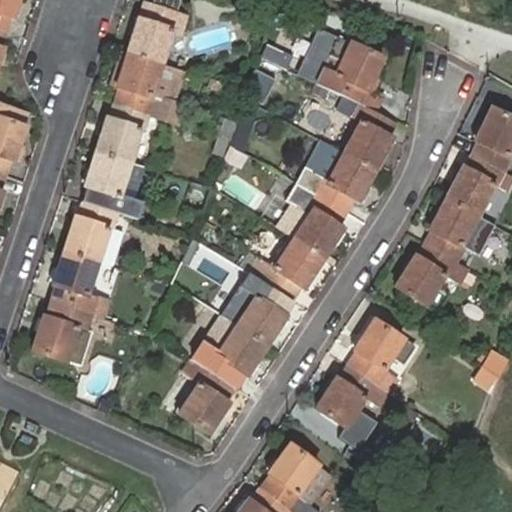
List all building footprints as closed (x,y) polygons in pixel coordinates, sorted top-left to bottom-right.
[(0,0),(0,28),(6,31),(11,18),(15,19),(20,0),(0,0)] [(140,19),(129,52),(164,63),(175,31),(183,33),(188,17),(150,3),(144,20),(140,19)] [(339,41),(316,86),(360,107),(367,110),(375,92),(371,89),(383,63),(339,41)] [(263,59),(290,70),(295,56),(268,45),(263,59)] [(122,88),(116,103),(156,117),(161,100),(153,97),(164,63),(129,52),(118,86),(122,88)] [(383,96),(375,92),(367,110),(375,114),(383,96)] [(0,171),(6,174),(11,161),(14,162),(26,127),(22,125),(27,110),(0,100),(0,171)] [(108,119),(97,151),(131,163),(142,130),(151,133),(156,117),(116,103),(111,120),(108,119)] [(472,154),(504,170),(511,158),(508,157),(511,149),(511,116),(492,106),(474,140),(478,142),(472,154)] [(360,123),(343,152),(376,170),(393,139),(389,136),(396,123),(375,114),(367,110),(360,107),(354,119),(360,123)] [(230,148),(224,162),(240,168),(246,154),(230,148)] [(131,163),(97,151),(85,185),(89,186),(85,201),(115,212),(124,215),(129,199),(120,196),(131,163)] [(376,170),(343,152),(327,180),(323,178),(315,191),(348,214),(357,198),(360,199),(376,170)] [(498,183),(504,170),(472,154),(465,167),(462,166),(446,197),(478,214),(495,182),(498,183)] [(315,191),(297,182),(287,199),(311,212),(292,241),(323,261),(342,231),(339,228),(348,214),(315,191)] [(478,214),(446,197),(429,228),(433,231),(426,243),(458,262),(465,249),(461,246),(478,214)] [(115,212),(85,201),(79,217),(76,217),(65,249),(99,261),(108,264),(119,230),(110,228),(115,212)] [(119,230),(124,215),(115,212),(110,228),(119,230)] [(323,261),(292,241),(273,270),(266,267),(258,281),(293,303),(302,289),(304,290),(323,261)] [(458,262),(426,243),(418,257),(413,255),(394,285),(435,311),(447,292),(437,285),(444,275),(449,277),(458,262)] [(99,261),(65,249),(54,281),(58,284),(52,301),(90,315),(96,297),(88,293),(99,261)] [(293,303),(258,281),(250,293),(256,298),(236,327),(266,347),(286,317),(284,315),(293,303)] [(90,315),(52,301),(47,315),(43,314),(31,350),(66,361),(81,365),(92,332),(85,330),(90,315)] [(356,352),(346,367),(378,388),(388,374),(384,371),(391,361),(402,369),(416,351),(372,320),(353,350),(356,352)] [(266,347),(236,327),(218,354),(211,351),(200,367),(235,389),(244,375),(247,377),(266,347)] [(235,389),(200,367),(194,378),(200,382),(180,414),(209,433),(230,402),(228,400),(235,389)] [(378,388),(346,367),(337,381),(334,379),(314,407),(345,428),(364,400),(368,403),(378,388)] [(258,488),(291,511),(293,511),(302,499),(295,494),(316,466),(285,444),(264,471),(267,474),(258,488)] [(291,511),(258,488),(247,504),(244,502),(236,511),(291,511)]
